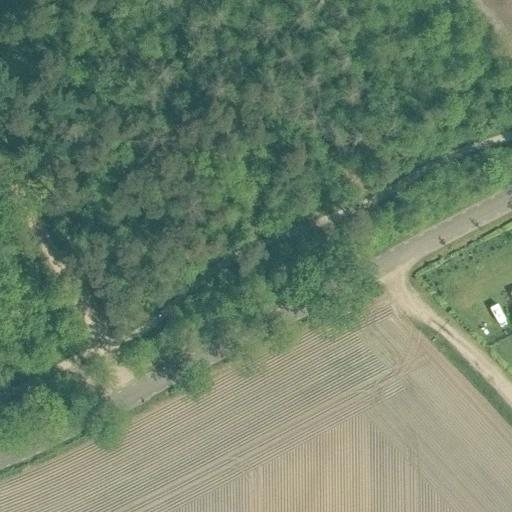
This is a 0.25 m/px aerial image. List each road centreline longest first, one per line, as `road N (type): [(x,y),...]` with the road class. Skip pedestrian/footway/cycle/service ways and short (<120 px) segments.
road 1 (tertiary): [(0,459),(511,197)]
road 2 (track): [(106,346),(0,184)]
road 3 (track): [(511,398),(386,263)]
